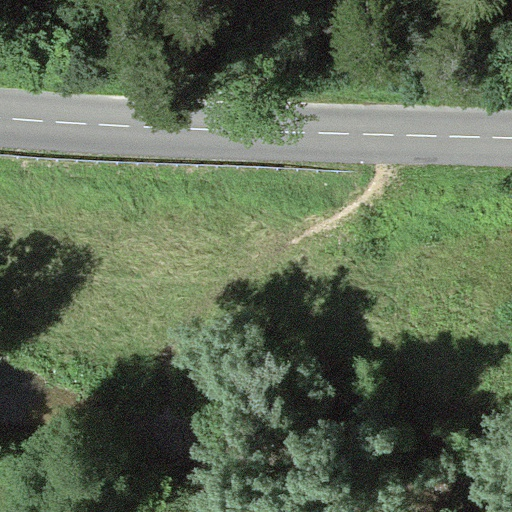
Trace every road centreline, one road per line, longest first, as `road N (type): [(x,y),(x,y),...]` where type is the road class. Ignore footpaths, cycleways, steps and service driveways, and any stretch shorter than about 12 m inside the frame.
road 1 (secondary): [(0,116),(511,137)]
road 2 (track): [(0,40),(342,132)]
